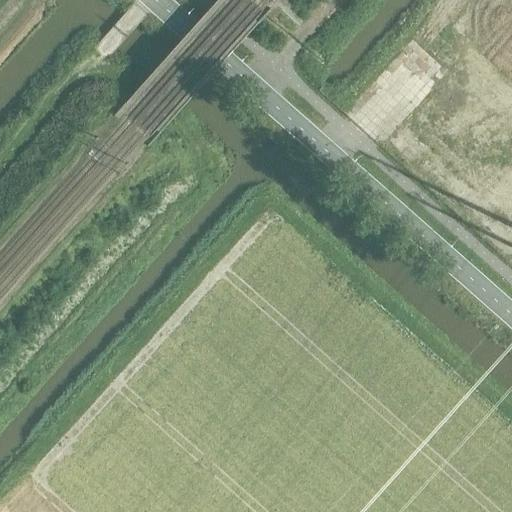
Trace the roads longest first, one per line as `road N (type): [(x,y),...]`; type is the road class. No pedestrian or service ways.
road 1 (secondary): [(511,315),(155,0)]
road 2 (track): [(0,399),(181,196),(196,163),(181,128),(98,56)]
road 3 (track): [(0,163),(149,0)]
